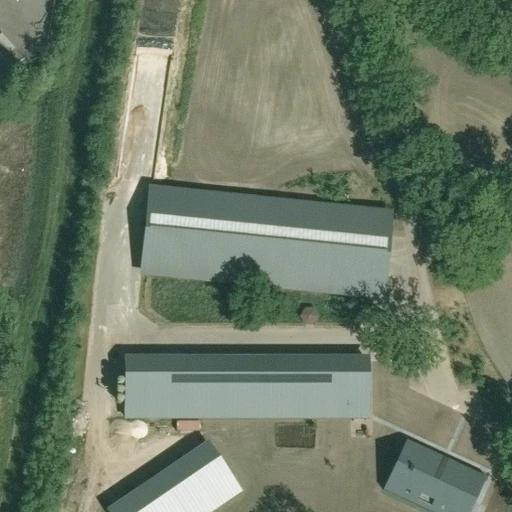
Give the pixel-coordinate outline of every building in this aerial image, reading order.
[(389,217),(150,193),(142,273),(381,298),(389,217)] [(451,382),(505,373),(493,303),(439,313),(451,382)] [(325,419),(366,419),(366,363),(325,363),(325,419)] [(511,379),(476,385),(483,426),(511,421),(511,379)] [(408,442),(384,492),(426,511),(466,511),(483,477),(473,473),(408,442)]
